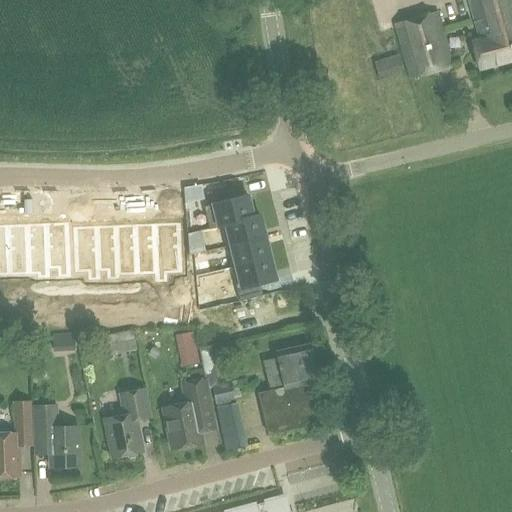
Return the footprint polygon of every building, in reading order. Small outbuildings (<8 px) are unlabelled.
[(511,60),(511,0),(469,0),(479,36),(474,38),(482,69),(511,60)] [(410,79),(454,67),(438,12),(395,24),(410,79)] [(375,63),(379,78),(402,71),(398,56),(375,63)] [(474,104),(473,75),(451,75),(451,104),(474,104)] [(185,203),(203,198),(200,186),(184,188),(185,203)] [(234,187),(210,193),(218,227),(225,225),(253,218),(248,196),(237,199),(234,187)] [(253,218),(225,225),(230,246),(265,237),(260,217),(253,218)] [(68,229),(47,230),(48,269),(69,268),(68,229)] [(155,230),(156,270),(181,269),(180,229),(155,230)] [(29,270),(48,269),(47,230),(27,231),(29,270)] [(135,231),(137,271),(156,270),(155,230),(135,231)] [(0,231),(0,271),(10,271),(8,231),(0,231)] [(8,231),(10,271),(29,270),(27,231),(8,231)] [(137,271),(135,231),(116,232),(118,271),(137,271)] [(188,234),(189,242),(202,239),(200,231),(188,234)] [(97,233),(99,272),(118,271),(116,232),(97,233)] [(76,273),(99,272),(97,233),(74,234),(76,273)] [(265,237),(230,246),(235,267),(270,258),(265,237)] [(270,258),(235,267),(240,288),(236,289),(239,301),(261,296),(259,285),(276,280),(270,258)] [(196,264),(199,275),(210,272),(207,261),(196,264)] [(108,325),(120,324),(120,316),(108,317),(108,325)] [(132,316),(120,316),(120,324),(132,324),(132,316)] [(78,318),(78,326),(90,325),(90,317),(78,318)] [(60,327),(72,326),(71,318),(59,319),(60,327)] [(43,319),(31,320),(31,328),(43,327),(43,319)] [(19,328),(31,328),(31,320),(19,320),(19,328)] [(158,321),(158,329),(170,328),(170,320),(158,321)] [(158,329),(158,321),(146,321),(146,329),(158,329)] [(196,347),(194,334),(175,337),(178,351),(196,347)] [(117,342),(118,368),(139,367),(138,342),(117,342)] [(263,361),(270,392),(259,394),(269,435),(316,424),(307,384),(319,382),(310,345),(277,352),(279,357),(263,361)] [(206,380),(205,370),(191,372),(193,382),(206,380)] [(165,409),(173,450),(203,444),(197,412),(212,409),(206,380),(193,382),(183,384),(187,404),(165,409)] [(212,387),(216,404),(235,400),(231,382),(212,387)] [(125,415),(105,419),(113,459),(127,456),(130,458),(138,456),(139,454),(143,453),(137,421),(151,419),(145,390),(121,395),(125,415)] [(31,426),(31,402),(15,402),(15,426),(31,426)] [(50,439),(51,468),(81,467),(79,427),(58,428),(57,405),(33,406),(34,440),(50,439)] [(0,477),(20,477),(18,433),(0,433),(0,477)] [(291,488),(294,503),(350,489),(346,474),(291,488)] [(286,511),(283,500),(237,511),(286,511)]
